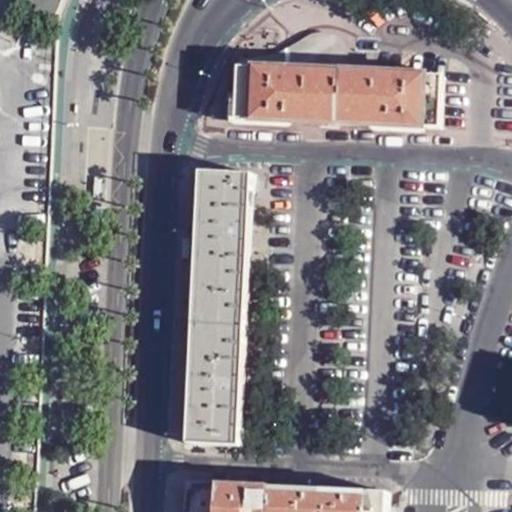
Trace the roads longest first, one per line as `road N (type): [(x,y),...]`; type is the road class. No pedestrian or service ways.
road 1 (residential): [(511,163),(165,145)]
road 2 (secondary): [(126,143),(113,458)]
road 3 (secondary): [(152,459),(165,145)]
road 4 (residential): [(152,459),(430,471)]
road 5 (residential): [(430,471),(511,263)]
road 6 (secondary): [(165,145),(185,68),(226,0)]
road 7 (secondary): [(157,0),(126,143)]
